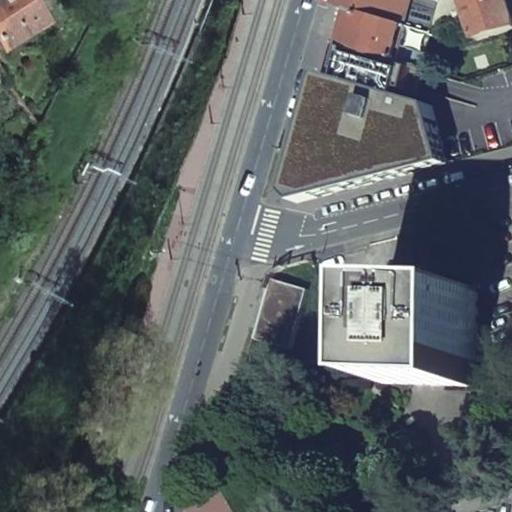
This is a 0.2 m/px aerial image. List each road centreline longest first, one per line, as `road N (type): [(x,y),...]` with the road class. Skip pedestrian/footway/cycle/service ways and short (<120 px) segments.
road 1 (residential): [(232,246),(511,180)]
road 2 (secondary): [(304,0),(232,246)]
road 3 (secondary): [(232,246),(160,492)]
